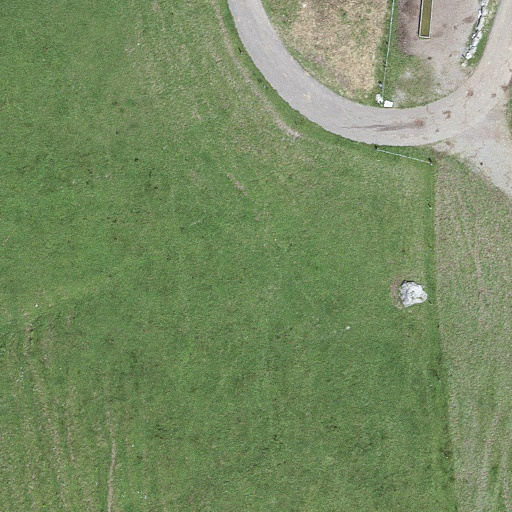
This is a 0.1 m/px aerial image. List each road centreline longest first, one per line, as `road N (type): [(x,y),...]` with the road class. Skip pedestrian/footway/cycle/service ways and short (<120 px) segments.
road 1 (track): [(511,12),(473,100),(449,115),(376,127),(347,121),(289,81),(264,51),(243,0)]
road 2 (track): [(456,0),(445,63),(449,115),(511,183)]
